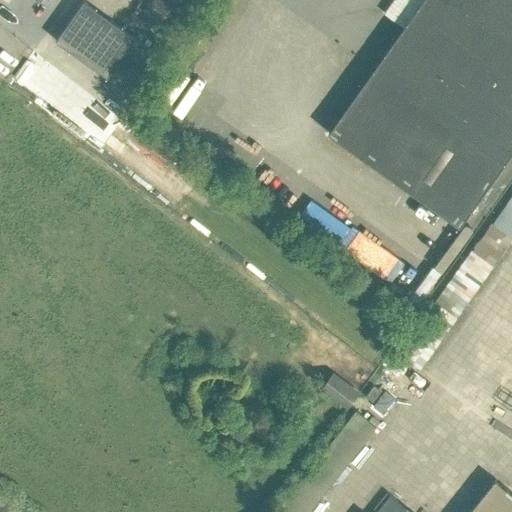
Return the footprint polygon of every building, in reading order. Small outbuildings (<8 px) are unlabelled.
[(121,86),(149,47),(84,0),(56,40),(121,86)] [(162,25),(174,9),(162,0),(148,0),(142,9),(162,25)] [(504,164),(511,152),(511,0),(393,0),(383,14),(403,28),(372,72),(329,132),(460,226),(504,164)] [(461,320),(511,241),(511,191),(438,305),(461,320)] [(335,370),(322,389),(352,408),(364,389),(335,370)] [(366,397),(384,410),(394,398),(376,384),(366,397)] [(278,511),(310,511),(378,421),(358,406),(278,511)] [(469,511),(511,511),(511,491),(496,478),(469,511)] [(418,511),(391,491),(374,511),(418,511)]
